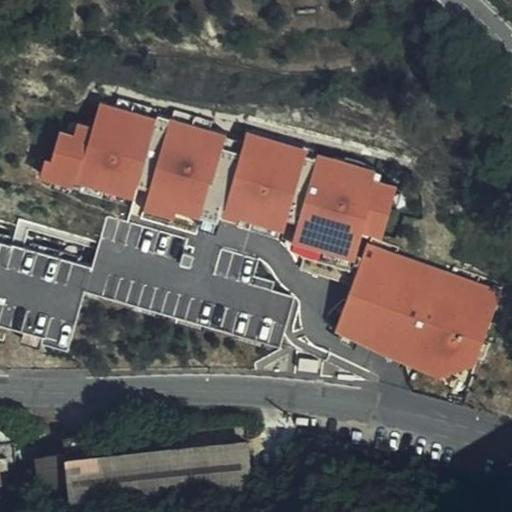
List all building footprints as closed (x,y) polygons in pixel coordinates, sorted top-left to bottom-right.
[(48,174),(147,193),(144,206),(178,213),(179,206),(208,212),(220,151),(228,152),(232,127),(100,102),(95,125),(58,118),(48,174)] [(403,171),(246,130),(223,217),(361,253),(367,228),(387,233),(403,171)] [(364,241),(336,334),(476,376),(504,283),(364,241)] [(100,460),(97,433),(89,434),(65,438),(67,459),(45,461),(48,488),(71,485),(68,464),(100,460)] [(0,491),(0,472),(16,471),(16,444),(0,445),(0,493),(0,491)] [(249,445),(100,460),(68,464),(71,485),(73,503),(253,481),(249,445)]
